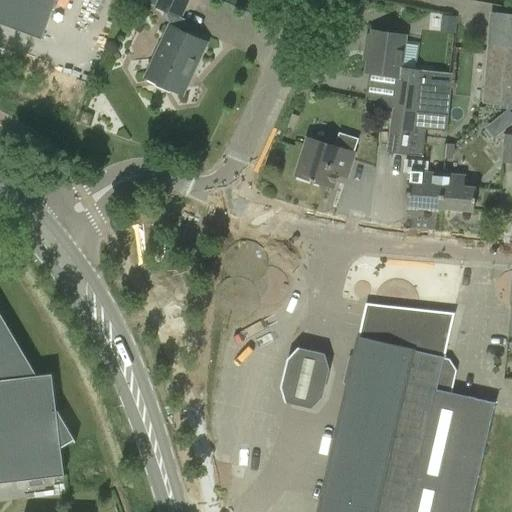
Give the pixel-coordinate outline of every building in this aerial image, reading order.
[(0,0),(0,23),(43,39),(57,0),(0,0)] [(181,20),(190,0),(158,0),(155,8),(181,20)] [(456,33),(457,16),(442,15),(441,32),(456,33)] [(183,95),(207,43),(169,27),(146,78),(183,95)] [(453,74),(402,69),(407,36),(373,31),(372,35),(370,35),(368,36),(366,45),(368,47),(370,47),(367,72),(399,77),(388,154),(422,157),(425,129),(448,131),(453,74)] [(511,47),(488,45),(483,103),(511,105),(511,47)] [(339,133),(334,147),(308,138),(297,175),(334,186),(335,181),(337,174),(346,177),(354,153),(359,139),(339,133)] [(511,163),(511,134),(504,134),(502,162),(511,163)] [(455,144),(447,144),(445,157),(454,158),(455,144)] [(409,206),(441,209),(444,175),(427,173),(428,161),(404,159),(403,172),(411,173),(409,206)] [(444,175),(441,209),(474,212),(476,189),(463,188),(464,177),(444,175)] [(458,315),(454,314),(372,306),(364,338),(358,337),(318,511),(471,511),(498,405),(439,390),(458,315)] [(0,483),(64,476),(61,448),(73,441),(74,442),(76,442),(56,409),(52,374),(37,376),(0,313),(0,483)]
